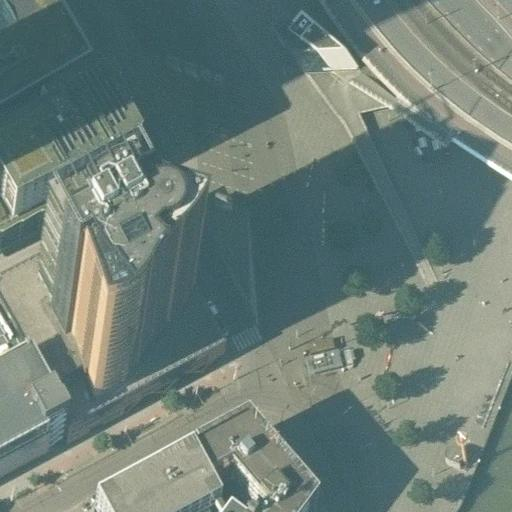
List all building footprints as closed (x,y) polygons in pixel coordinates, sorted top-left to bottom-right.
[(0,0),(0,143),(85,95),(52,38),(41,18),(30,0),(0,0)] [(511,0),(328,0),(333,7),(340,19),(348,30),(352,35),(356,41),(346,49),(338,56),(314,36),(294,59),(320,98),(346,96),(362,109),(393,103),(511,76),(511,0)] [(0,254),(75,216),(129,189),(115,165),(117,164),(104,141),(107,140),(92,115),(84,119),(45,142),(33,149),(42,164),(0,187),(0,254)] [(222,365),(182,287),(172,268),(149,224),(126,236),(126,237),(49,276),(49,275),(0,300),(0,324),(62,445),(65,450),(88,438),(87,437),(100,430),(100,431),(222,365)] [(62,445),(0,324),(0,483),(43,460),(41,456),(62,445)] [(332,343),(308,349),(310,359),(322,357),(335,353),(332,343)] [(336,358),(306,365),(309,377),(339,371),(336,358)] [(300,511),(242,444),(187,474),(207,511),(300,511)] [(450,468),(459,472),(465,458),(455,454),(454,454),(452,454),(451,454),(450,454),(449,455),(448,456),(447,457),(446,458),(446,459),(445,460),(445,461),(445,462),(445,464),(446,465),(447,466),(448,467),(449,467),(450,468)] [(123,508),(116,511),(207,511),(187,474),(123,508)]
